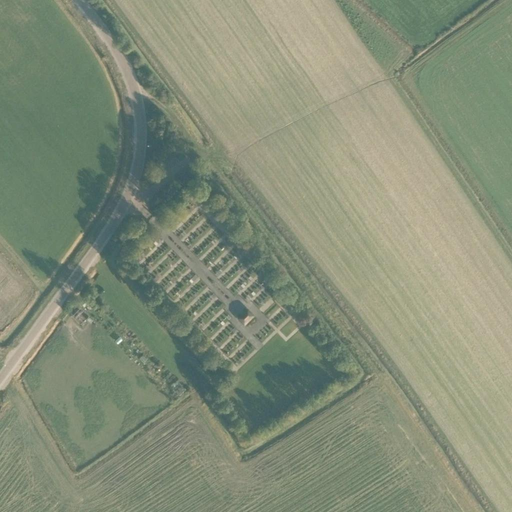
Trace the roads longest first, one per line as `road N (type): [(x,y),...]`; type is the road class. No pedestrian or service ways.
road 1 (track): [(136,96),(165,111),(210,161),(475,511)]
road 2 (tertiary): [(0,380),(121,213),(140,157),(131,79),(79,0)]
